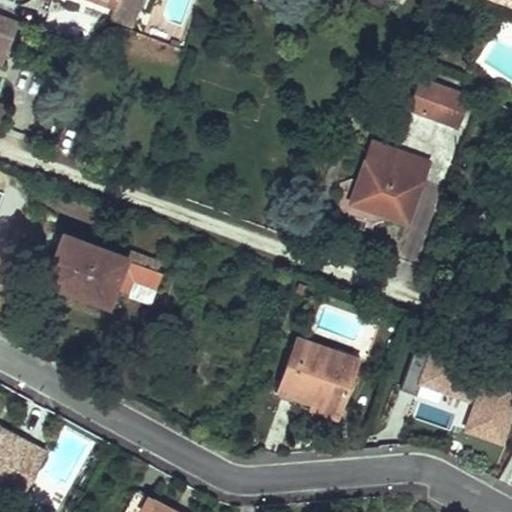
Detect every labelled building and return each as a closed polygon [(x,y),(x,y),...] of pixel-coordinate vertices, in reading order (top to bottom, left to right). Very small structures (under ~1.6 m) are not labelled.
[(95,0),(116,8),(117,5),(131,10),(135,0),(95,0)] [(141,0),(135,0),(131,10),(117,5),(116,8),(111,22),(131,29),(141,0)] [(18,25),(0,17),(0,49),(6,52),(18,25)] [(419,80),(408,107),(457,127),(468,100),(419,80)] [(372,142),(351,201),(407,222),(428,162),(372,142)] [(63,249),(68,237),(60,233),(55,245),(58,247),(63,249)] [(54,284),(106,305),(113,286),(124,260),(68,237),(63,249),(58,247),(53,259),(45,280),(54,284)] [(160,264),(127,251),(124,260),(156,273),(160,264)] [(53,259),(40,253),(27,285),(50,295),(54,284),(45,280),(53,259)] [(156,273),(124,260),(113,286),(136,295),(141,283),(155,289),(160,274),(156,273)] [(352,358),(297,339),(278,390),(311,402),(313,396),(322,400),(321,402),(340,409),(351,377),(346,375),(352,358)] [(511,409),(511,382),(420,347),(413,365),(408,363),(397,391),(414,398),(420,383),(464,400),(467,392),(477,396),(463,432),(498,446),(511,409)] [(358,360),(352,358),(346,375),(351,377),(358,360)] [(311,402),(308,409),(336,419),(340,409),(321,402),(322,400),(313,396),(311,402)] [(0,482),(22,494),(45,453),(1,428),(0,429),(0,482)] [(174,511),(137,492),(125,511),(174,511)]
